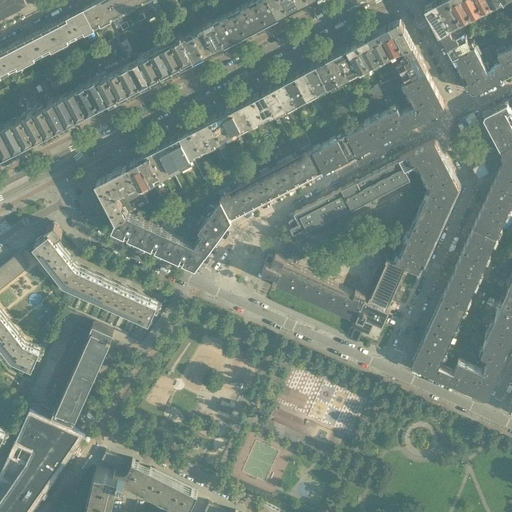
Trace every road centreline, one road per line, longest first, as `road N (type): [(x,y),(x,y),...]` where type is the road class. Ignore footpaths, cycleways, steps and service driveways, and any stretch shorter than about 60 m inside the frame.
road 1 (tertiary): [(51,166),(370,0)]
road 2 (residential): [(197,282),(242,223),(441,120)]
road 3 (residential): [(45,511),(103,430),(265,511)]
road 4 (residential): [(390,369),(471,188),(441,120)]
road 5 (residential): [(390,369),(197,282)]
road 6 (residential): [(197,282),(84,231),(66,200)]
road 7 (residential): [(465,109),(408,0)]
